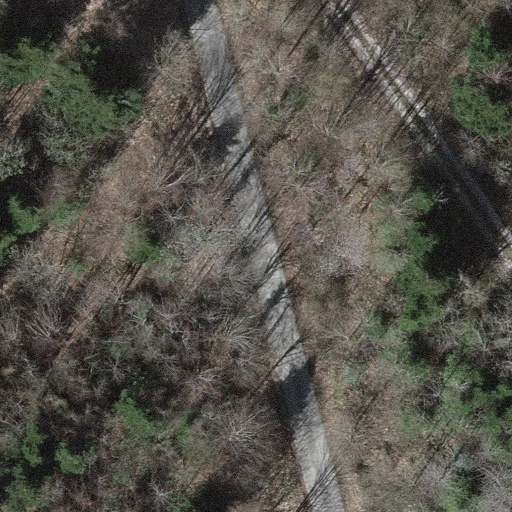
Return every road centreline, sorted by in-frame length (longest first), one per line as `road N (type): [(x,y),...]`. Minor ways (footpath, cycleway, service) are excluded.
road 1 (track): [(198,0),(330,511)]
road 2 (track): [(321,0),(511,252)]
